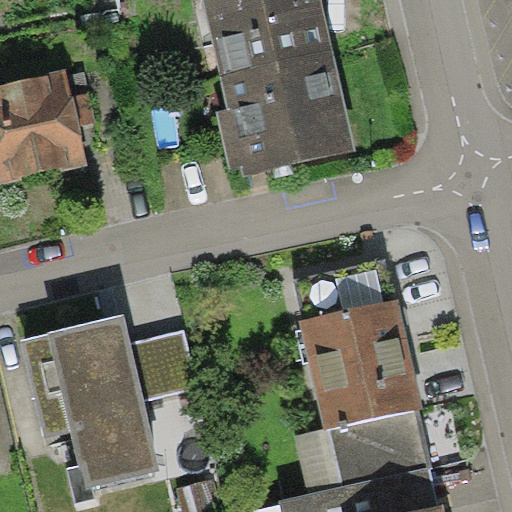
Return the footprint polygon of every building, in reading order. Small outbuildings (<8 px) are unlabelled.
[(203,0),(221,76),(333,50),(321,0),(203,0)] [(221,76),(229,108),(218,111),(232,169),(242,166),(244,176),(356,150),(333,50),(221,76)] [(0,183),(88,164),(78,123),(96,119),(84,69),(67,73),(66,68),(0,83),(0,183)] [(299,319),(323,429),(337,487),(431,468),(418,407),(423,406),(397,297),(299,319)] [(132,341),(125,314),(22,338),(45,438),(71,432),(79,465),(67,468),(76,503),(94,499),(91,487),(161,471),(144,400),(132,341)] [(185,330),(132,341),(144,400),(197,389),(185,330)] [(309,494),(337,487),(323,429),(295,436),(309,494)] [(279,500),(281,511),(411,511),(440,506),(431,468),(337,487),(309,494),(279,500)] [(224,511),(216,478),(177,489),(183,511),(224,511)]
